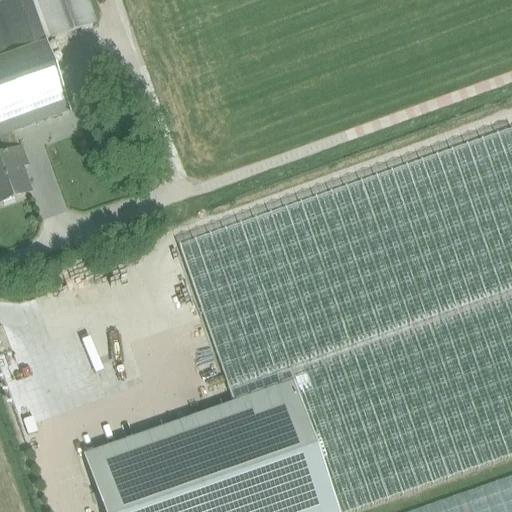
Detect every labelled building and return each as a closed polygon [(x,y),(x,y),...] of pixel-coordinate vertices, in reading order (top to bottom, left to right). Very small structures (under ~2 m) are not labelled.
[(0,204),(29,193),(20,170),(26,168),(19,149),(17,150),(11,133),(69,112),(44,45),(95,26),(84,0),(6,0),(0,2),(0,204)] [(101,511),(355,511),(511,457),(511,132),(178,248),(233,405),(82,458),(101,511)] [(206,159),(212,176),(247,164),(242,147),(206,159)] [(45,251),(65,246),(60,222),(40,226),(45,251)] [(62,395),(96,383),(82,345),(48,357),(62,395)] [(96,380),(104,378),(99,359),(91,361),(96,380)] [(511,511),(511,477),(411,511),(511,511)]
